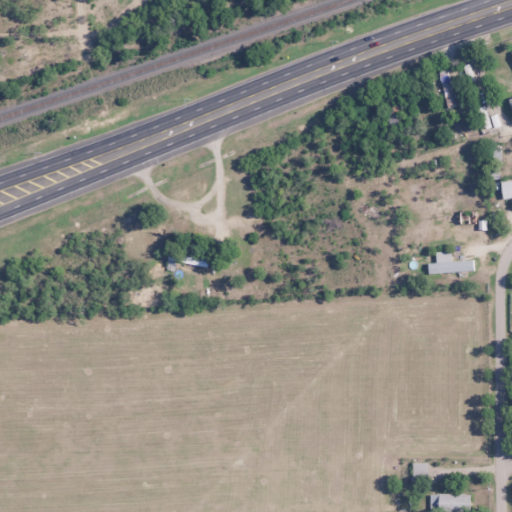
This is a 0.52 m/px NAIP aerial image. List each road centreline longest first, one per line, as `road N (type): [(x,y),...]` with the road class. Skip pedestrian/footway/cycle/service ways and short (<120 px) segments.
road 1 (trunk): [(229,109),(511,3)]
road 2 (residential): [(500,511),(502,292),(511,249)]
road 3 (trunk): [(0,211),(229,109)]
road 4 (trunk): [(229,109),(0,184)]
